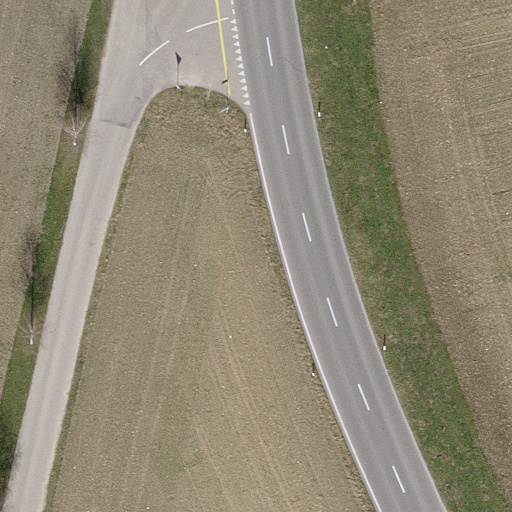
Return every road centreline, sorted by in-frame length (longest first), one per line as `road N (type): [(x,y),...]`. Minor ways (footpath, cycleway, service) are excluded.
road 1 (tertiary): [(259,9),(172,37),(126,80),(25,511)]
road 2 (tertiary): [(411,511),(329,301),(286,148),(259,9)]
